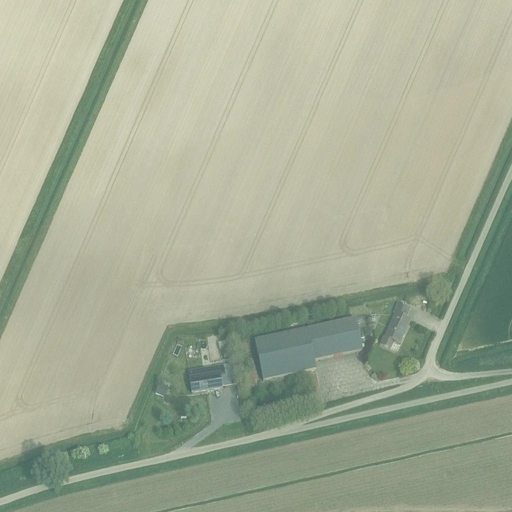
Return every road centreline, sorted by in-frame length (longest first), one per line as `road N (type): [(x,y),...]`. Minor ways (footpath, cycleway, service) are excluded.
road 1 (unclassified): [(315,421),(0,502)]
road 2 (unclassified): [(429,374),(511,180)]
road 3 (unclassified): [(511,381),(315,421)]
road 4 (unclassified): [(315,421),(429,374)]
